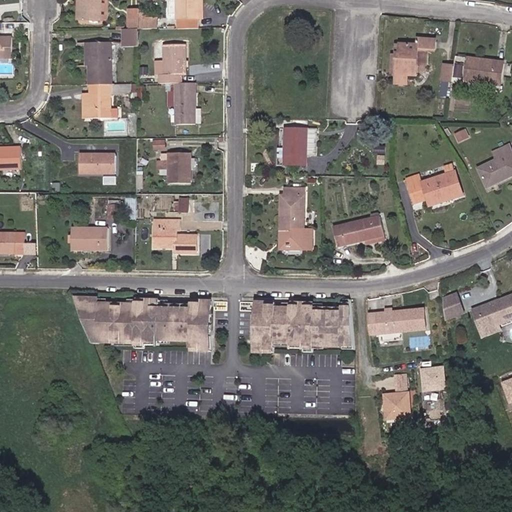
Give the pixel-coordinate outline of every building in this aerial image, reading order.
[(110,18),(110,0),(79,0),(79,17),(110,18)] [(177,0),(178,18),(205,18),(204,0),(177,0)] [(126,46),(141,46),(141,28),(161,28),(161,16),(127,16),(126,28),(126,46)] [(0,58),(13,58),(13,38),(0,38),(0,58)] [(417,75),(418,50),(435,51),(436,40),(418,39),(418,45),(396,44),(396,54),(393,54),(392,73),(396,73),(396,74),(408,75),(417,75)] [(112,59),(112,43),(86,43),(86,59),(93,58),(93,66),(91,67),(91,85),(113,85),(112,62),(114,62),(113,59),(112,59)] [(187,75),(186,46),(165,46),(165,63),(161,63),(161,75),(161,84),(169,84),(176,84),(182,84),(182,75),(187,75)] [(501,85),(504,62),(468,58),(465,81),(501,85)] [(464,76),(464,64),(455,63),(455,76),(464,76)] [(453,82),(455,66),(445,65),(443,81),(453,82)] [(408,84),(408,75),(396,74),(396,83),(408,84)] [(197,125),(196,83),(182,84),(176,84),(177,92),(177,126),(197,125)] [(113,110),(112,95),(119,95),(119,85),(113,85),(91,85),(91,95),(91,119),(119,119),(119,110),(113,110)] [(442,85),(442,95),(450,95),(451,85),(442,85)] [(286,165),(287,129),(280,129),(280,148),(278,148),(278,166),(286,166),(286,165)] [(306,165),(307,130),(287,129),(286,165),(306,165)] [(511,175),(511,150),(510,146),(494,153),(497,160),(479,169),(485,183),(503,174),(505,179),(511,175)] [(0,169),(22,169),(22,147),(0,148),(0,169)] [(192,184),(192,154),(170,154),(170,161),(156,161),(156,171),(171,170),(171,184),(192,184)] [(117,174),(117,155),(81,155),(81,174),(117,174)] [(464,195),(456,171),(455,172),(453,165),(444,167),(447,174),(423,182),(421,175),(408,180),(415,203),(428,199),(428,200),(451,193),(453,199),(464,195)] [(487,187),(505,179),(503,174),(485,183),(487,187)] [(305,230),(305,189),(286,189),(286,196),(286,231),(282,230),(282,249),(313,249),(313,230),(305,230)] [(430,206),(453,199),(451,193),(428,200),(430,206)] [(139,199),(129,198),(129,219),(139,219),(139,199)] [(190,213),(190,200),(181,200),(181,213),(190,213)] [(121,219),(120,206),(111,206),(111,219),(121,219)] [(386,236),(382,217),(380,217),(379,214),(372,216),(373,219),(334,228),(339,247),(366,241),(386,236)] [(178,236),(178,231),(181,231),(181,221),(157,221),(156,248),(174,248),(174,247),(177,247),(177,253),(198,253),(198,237),(178,236)] [(109,250),(110,229),(73,229),(73,250),(109,250)] [(0,253),(25,254),(25,234),(0,233),(0,253)] [(367,244),(387,239),(386,236),(366,241),(367,244)] [(39,254),(39,242),(26,242),(26,253),(39,254)] [(465,314),(457,294),(444,299),(445,321),(465,314)] [(511,321),(511,295),(473,311),(481,330),(496,324),(500,326),(511,321)] [(203,347),(203,352),(211,352),(212,306),(201,305),(201,301),(193,301),(193,303),(193,306),(161,306),(154,306),(154,304),(137,303),(137,305),(128,305),(107,305),(92,304),(92,299),(76,299),(92,339),(100,339),(100,343),(114,343),(136,344),(136,345),(146,345),(160,346),(160,344),(160,341),(171,341),(192,342),(192,347),(203,347)] [(355,349),(356,306),(345,306),(345,308),(317,307),(317,304),(293,303),(293,307),(278,307),(278,305),(269,305),(269,301),(258,300),(256,353),(276,353),(278,353),(278,345),(294,346),(293,348),(306,349),(306,352),(317,352),(317,349),(355,349)] [(369,315),(372,336),(382,335),(403,332),(427,330),(425,309),(369,315)] [(502,331),(500,326),(496,324),(481,330),(484,338),(502,331)] [(403,332),(382,335),(383,342),(404,340),(403,332)] [(447,389),(444,367),(422,370),(425,392),(447,389)] [(408,389),(407,375),(398,376),(399,390),(408,389)] [(511,403),(511,380),(503,384),(510,404),(511,403)] [(409,393),(394,394),(397,419),(412,418),(409,393)] [(397,419),(394,394),(385,395),(387,420),(397,419)]
